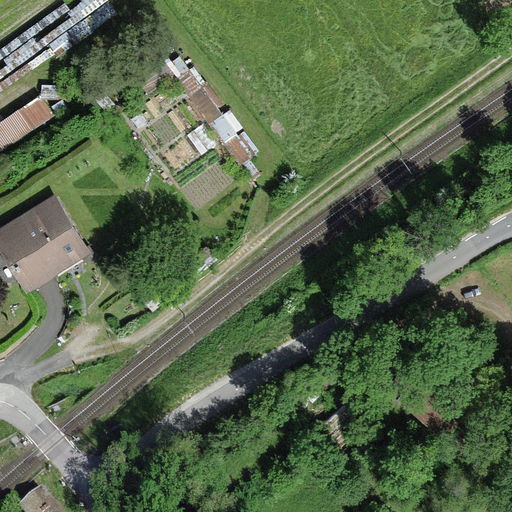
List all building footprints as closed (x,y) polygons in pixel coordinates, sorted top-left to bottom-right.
[(232,104),(215,117),(228,134),(245,121),(232,104)] [(55,204),(0,237),(30,285),(42,278),(84,252),(55,204)] [(309,415),(330,438),(370,401),(349,379),(309,415)] [(439,385),(419,407),(453,436),(473,414),(439,385)] [(60,511),(47,495),(26,510),(27,511),(60,511)]
